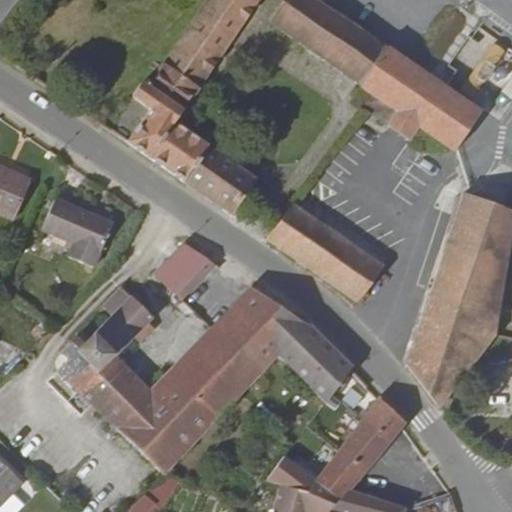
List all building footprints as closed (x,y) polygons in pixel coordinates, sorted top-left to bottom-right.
[(173,123),(259,0),(207,0),(146,87),(143,85),(139,85),(133,94),(134,98),(149,110),(126,143),(183,182),(230,215),(254,180),(173,123)] [(283,0),(268,22),(358,85),(385,47),(318,0),(283,0)] [(491,41),(471,81),(488,89),(508,50),(491,41)] [(387,125),(408,141),(418,127),(454,152),(480,113),(385,47),(358,85),(369,93),(396,112),(387,125)] [(369,93),(360,106),(387,125),(396,112),(369,93)] [(30,181),(0,168),(0,214),(13,220),(30,181)] [(510,237),(511,224),(511,212),(498,207),(462,194),(405,364),(438,408),(492,333),(510,237)] [(498,207),(511,212),(511,208),(511,202),(501,198),(498,207)] [(111,225),(54,201),(41,231),(73,244),(67,258),(93,269),(111,225)] [(291,204),(265,239),(357,302),(382,266),(291,204)] [(214,265),(183,244),(153,273),(178,298),(214,265)] [(101,306),(111,316),(130,297),(120,288),(101,306)] [(174,371),(167,377),(213,422),(277,356),(306,326),(252,290),(174,371)] [(91,336),(112,357),(152,322),(136,304),(140,300),(133,293),(130,297),(111,316),(91,336)] [(350,369),(306,326),(277,356),(325,403),(350,369)] [(57,371),(162,475),(213,422),(167,377),(150,395),(128,373),(91,336),(81,345),(74,338),(60,351),(68,360),(57,371)] [(128,373),(150,395),(167,377),(174,371),(151,349),(128,373)] [(404,424),(377,397),(315,481),(282,457),(264,482),(277,492),(294,504),(299,492),(329,496),(325,511),(403,511),(407,502),(376,493),(374,500),(348,491),(353,485),(401,427),(404,424)] [(0,504),(21,484),(0,463),(0,504)] [(126,511),(158,511),(179,480),(162,475),(126,511)] [(277,492),(272,511),(325,511),(329,496),(299,492),(294,504),(277,492)] [(0,511),(17,511),(24,504),(15,496),(0,511)]
